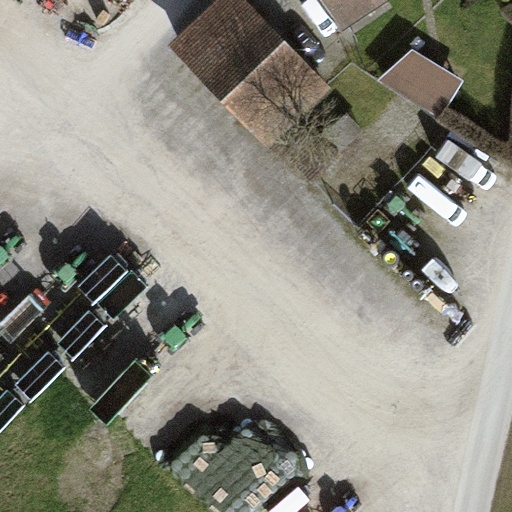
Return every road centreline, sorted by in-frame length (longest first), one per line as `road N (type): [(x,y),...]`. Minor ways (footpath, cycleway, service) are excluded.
road 1 (unknown): [(487,444),(25,60),(0,23)]
road 2 (residential): [(472,511),(511,331)]
